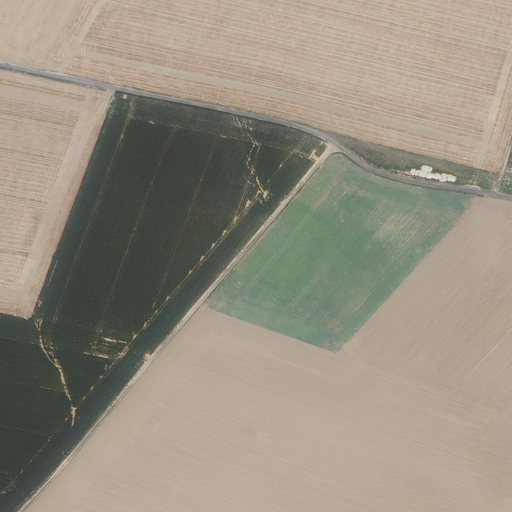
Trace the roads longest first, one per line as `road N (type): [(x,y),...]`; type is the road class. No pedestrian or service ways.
road 1 (track): [(0,62),(271,119),(324,137),(383,173),(511,198)]
road 2 (track): [(334,144),(20,511)]
